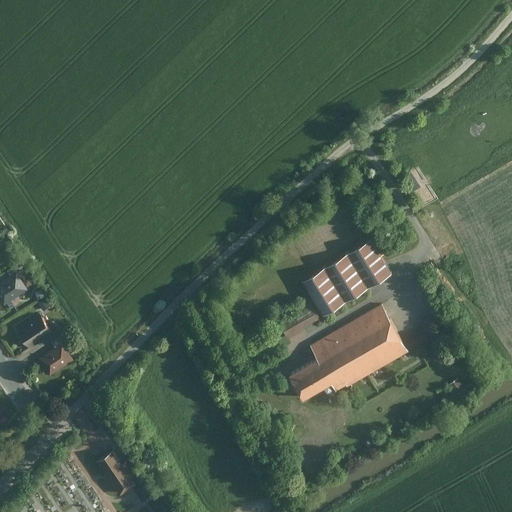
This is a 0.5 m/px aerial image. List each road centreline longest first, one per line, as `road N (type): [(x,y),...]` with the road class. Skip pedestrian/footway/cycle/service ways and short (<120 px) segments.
road 1 (unclassified): [(354,139),(256,214),(141,331)]
road 2 (residential): [(0,485),(141,331)]
road 3 (unclassified): [(511,9),(454,73),(354,139)]
road 4 (unknown): [(188,284),(233,358),(254,363),(302,352)]
road 5 (unclassified): [(427,245),(354,139)]
